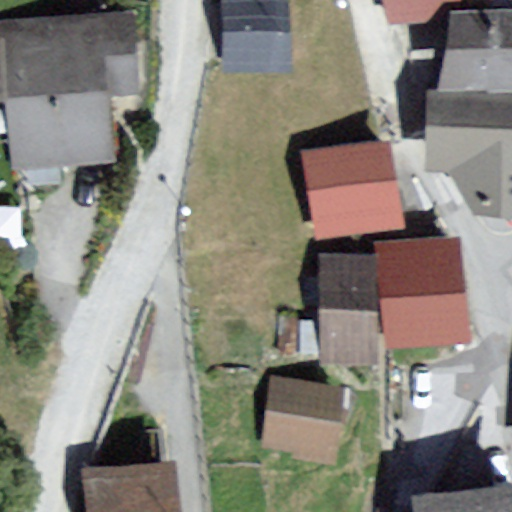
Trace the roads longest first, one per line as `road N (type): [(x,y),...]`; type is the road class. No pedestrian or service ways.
road 1 (unclassified): [(511,293),(435,179),(359,0)]
road 2 (unclassified): [(142,236),(94,347),(53,511)]
road 3 (residential): [(142,236),(159,258),(172,321),(191,511)]
road 4 (unclassified): [(188,0),(179,108),(142,236)]
